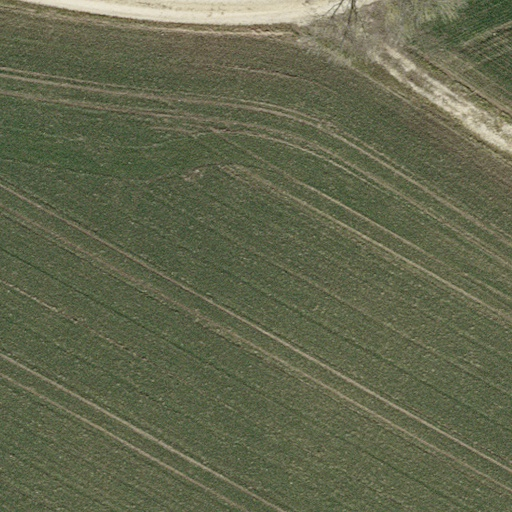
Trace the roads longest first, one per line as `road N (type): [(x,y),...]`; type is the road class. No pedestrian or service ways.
road 1 (track): [(353,0),(256,11),(138,0)]
road 2 (track): [(511,133),(383,49),(345,3)]
